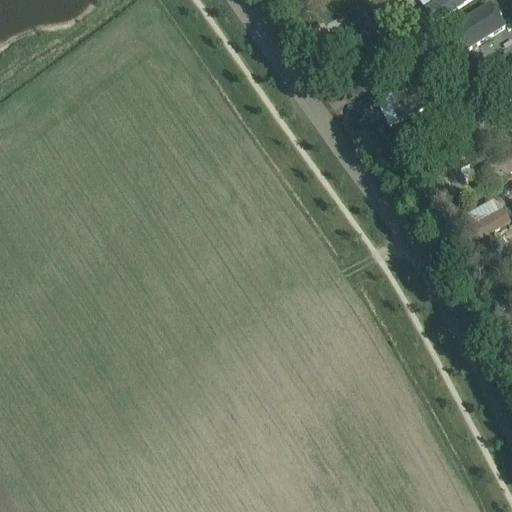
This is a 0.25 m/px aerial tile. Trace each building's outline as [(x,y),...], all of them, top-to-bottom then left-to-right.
[(394,24),(371,0),(362,0),(356,6),(382,35),(394,24)] [(422,0),(420,2),(435,23),(463,5),(459,0),(422,0)] [(358,61),(353,50),(340,56),(325,26),(312,32),(332,72),(358,61)] [(511,83),(499,90),(507,105),(511,102),(511,83)] [(425,174),(441,205),(457,197),(448,180),(472,168),(464,154),(425,174)] [(467,250),(510,226),(502,211),(458,235),(467,250)]
